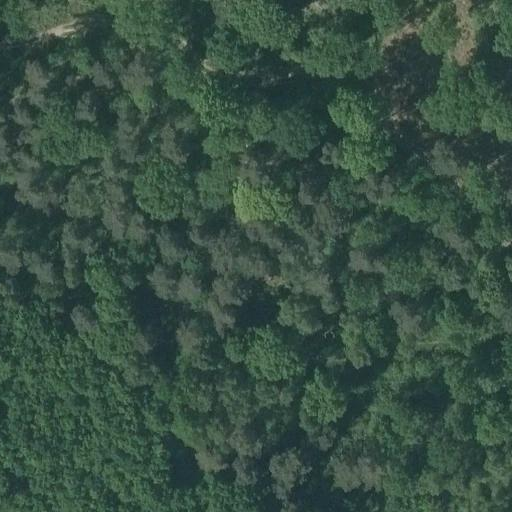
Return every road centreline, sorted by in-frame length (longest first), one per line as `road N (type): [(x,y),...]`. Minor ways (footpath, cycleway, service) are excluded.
road 1 (track): [(0,65),(81,51),(139,67),(221,110),(336,116),(477,243),(511,296)]
road 2 (track): [(389,361),(511,330)]
